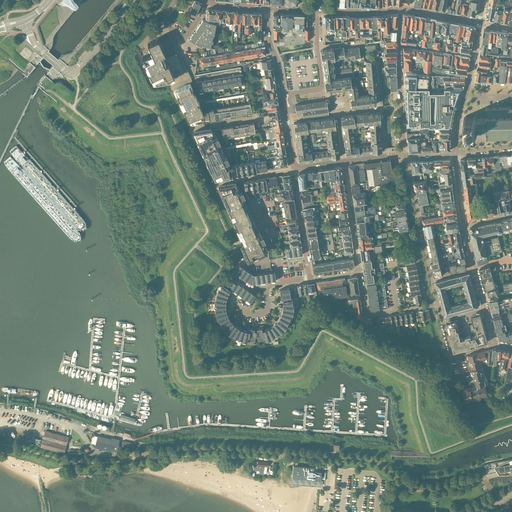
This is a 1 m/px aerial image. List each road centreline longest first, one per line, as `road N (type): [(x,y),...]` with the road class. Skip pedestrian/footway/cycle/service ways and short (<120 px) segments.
road 1 (residential): [(432,280),(405,155)]
road 2 (residential): [(282,87),(293,93),(321,86),(316,10)]
